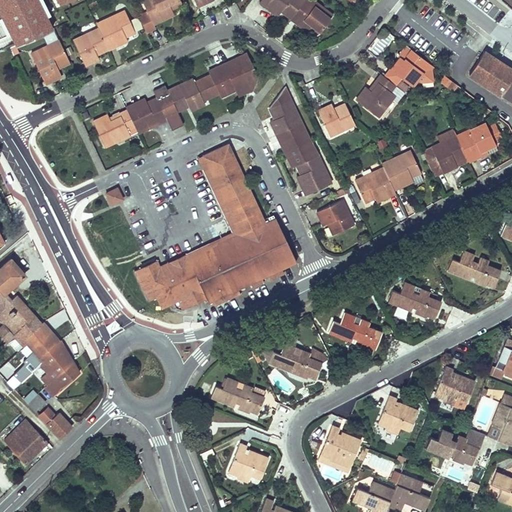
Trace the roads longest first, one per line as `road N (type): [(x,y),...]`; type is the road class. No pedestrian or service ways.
road 1 (residential): [(5,133),(219,31),(251,34),(300,63),(329,56),(351,46),(388,0)]
road 2 (residential): [(511,307),(300,419),(293,449),(321,511)]
road 3 (tertiary): [(214,334),(405,242),(511,177)]
road 4 (primary): [(5,133),(108,358)]
road 5 (primary): [(135,335),(94,283),(55,203),(5,133)]
